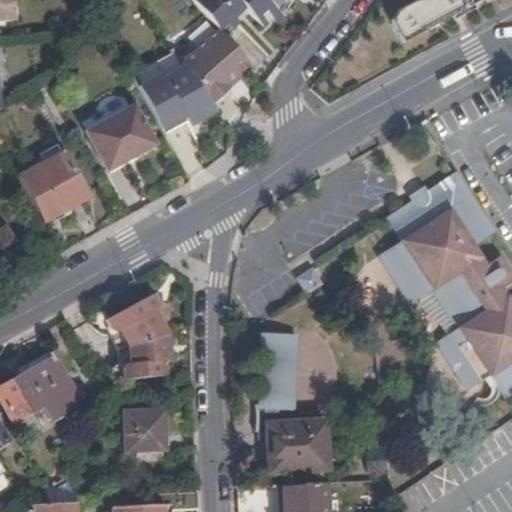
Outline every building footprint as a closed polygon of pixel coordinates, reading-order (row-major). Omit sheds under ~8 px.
[(0,0),(0,22),(13,21),(10,0),(0,0)] [(272,17),(278,12),(277,10),(265,0),(191,0),(216,29),(221,36),(237,22),(235,20),(246,10),(262,27),(272,17)] [(265,0),(277,10),(284,0),(265,0)] [(401,42),(477,0),(414,0),(401,8),(393,24),(401,42)] [(278,12),(272,17),(285,29),(291,23),(278,12)] [(221,36),(216,29),(178,62),(180,65),(208,104),(225,89),(222,85),(226,81),(246,65),(221,36)] [(159,73),(135,85),(159,130),(189,114),(194,123),(213,112),(208,104),(180,65),(161,76),(159,73)] [(131,105),(82,132),(104,172),(153,145),(131,105)] [(44,164),(61,154),(57,146),(39,155),(44,164)] [(61,154),(44,164),(16,178),(41,223),(85,198),(61,154)] [(511,308),(499,289),(486,269),(472,247),(494,233),(478,208),(475,210),(470,202),(473,200),(456,176),(428,194),(430,198),(418,206),(416,203),(389,220),(403,243),(382,257),(412,303),(434,289),(460,329),(438,344),(468,390),(490,375),(501,392),(511,384),(511,308)] [(13,241),(4,228),(0,231),(0,247),(1,250),(13,241)] [(489,266),(486,269),(499,289),(502,288),(505,285),(506,284),(507,282),(508,280),(508,278),(508,274),(508,272),(506,270),(505,268),(503,266),(501,265),(498,264),(495,264),(492,264),(489,266)] [(321,284),(313,271),(300,280),(309,292),(321,284)] [(130,299),(84,325),(99,352),(145,326),(130,299)] [(267,431),(269,475),(328,472),(326,422),(288,424),(292,412),(299,412),(297,338),(262,338),(263,386),(263,411),(261,411),(259,430),(267,431)] [(0,388),(0,401),(11,421),(41,405),(50,421),(79,405),(54,358),(0,388)] [(121,373),(121,394),(192,391),(191,365),(160,366),(160,371),(121,373)] [(164,411),(124,413),(126,453),(166,451),(164,411)] [(0,474),(4,473),(0,466),(0,444),(13,436),(1,414),(0,413),(0,474)] [(72,465),(40,483),(45,492),(72,476),(72,465)] [(93,479),(73,481),(74,499),(94,498),(93,479)] [(57,490),(58,505),(74,504),(74,499),(73,481),(57,490)] [(328,511),(328,484),(279,486),(280,511),(328,511)] [(198,493),(159,495),(160,506),(162,506),(171,506),(171,511),(198,509),(198,493)]
